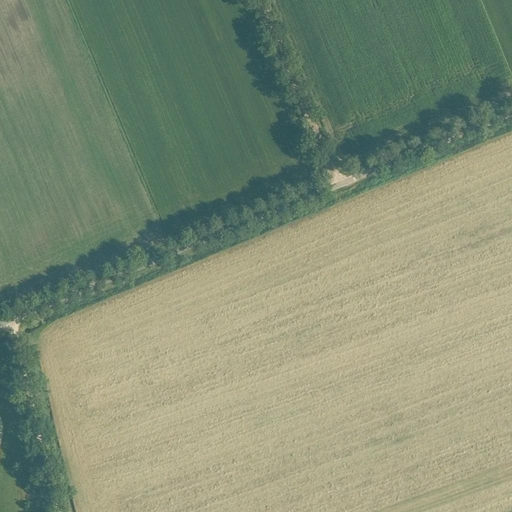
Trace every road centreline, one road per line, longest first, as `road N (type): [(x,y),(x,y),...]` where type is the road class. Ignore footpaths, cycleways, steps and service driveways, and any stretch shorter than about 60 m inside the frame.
road 1 (unclassified): [(0,324),(511,114)]
road 2 (track): [(259,0),(335,184)]
